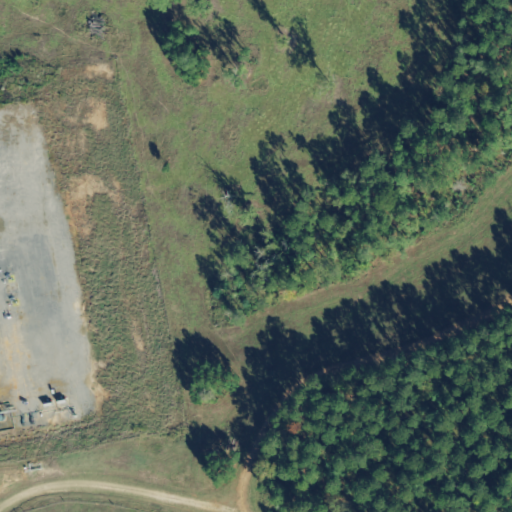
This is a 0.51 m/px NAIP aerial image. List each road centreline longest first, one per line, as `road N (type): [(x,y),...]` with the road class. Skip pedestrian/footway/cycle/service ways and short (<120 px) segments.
road 1 (residential): [(0,470),(91,449),(280,449),(500,511)]
road 2 (residential): [(280,449),(335,329),(511,246)]
